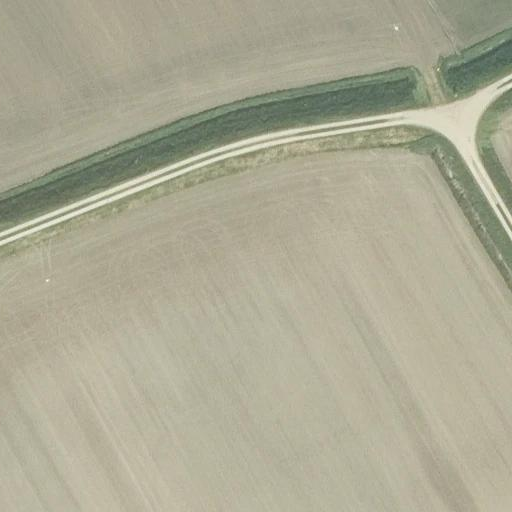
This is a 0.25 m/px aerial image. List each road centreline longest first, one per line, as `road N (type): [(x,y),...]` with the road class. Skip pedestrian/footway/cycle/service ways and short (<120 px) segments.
road 1 (track): [(444,106),(284,132),(174,163),(0,232)]
road 2 (track): [(511,222),(444,106),(511,72)]
